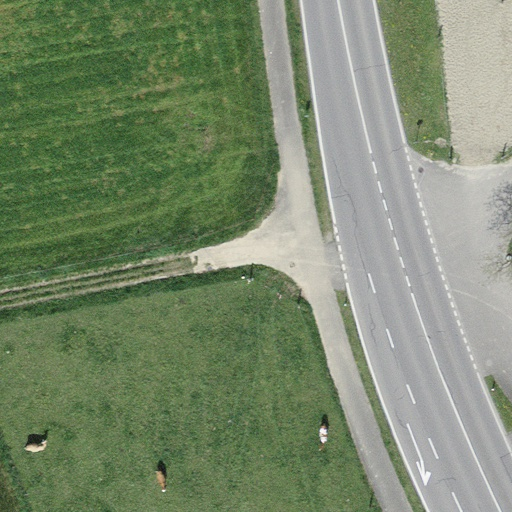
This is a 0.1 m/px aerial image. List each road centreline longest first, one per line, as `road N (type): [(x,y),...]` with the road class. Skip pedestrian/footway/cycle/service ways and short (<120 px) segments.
road 1 (primary): [(498,511),(403,282),(358,115),(339,0)]
road 2 (track): [(0,296),(308,237)]
